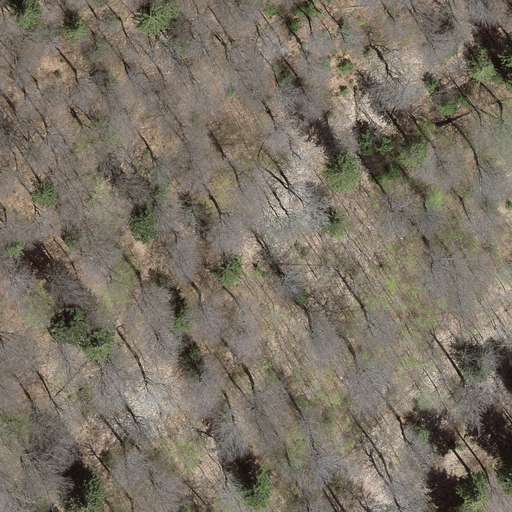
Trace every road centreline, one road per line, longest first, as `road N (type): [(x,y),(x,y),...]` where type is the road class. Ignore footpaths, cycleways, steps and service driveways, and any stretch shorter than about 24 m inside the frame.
road 1 (track): [(275,511),(335,446),(511,301)]
road 2 (track): [(413,511),(511,429)]
